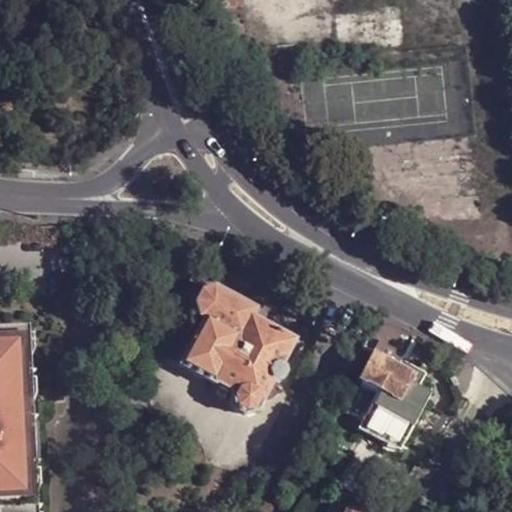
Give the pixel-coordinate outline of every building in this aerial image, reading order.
[(178,363),(213,381),(214,380),(232,389),(229,395),(233,407),(245,413),(258,409),(274,377),(277,378),(282,378),(285,370),(284,365),(282,364),(295,339),(250,316),(255,306),(215,285),(202,288),(193,302),(198,314),(203,317),(178,363)] [(321,305),(294,298),(292,307),(319,314),(321,305)] [(35,511),(28,314),(0,314),(0,511),(35,511)] [(362,440),(384,451),(395,432),(407,437),(431,391),(418,385),(424,372),(400,359),(412,335),(400,326),(377,320),(364,348),(370,351),(353,386),(386,402),(379,415),(376,413),(362,440)] [(395,432),(384,451),(396,458),(407,437),(395,432)]
